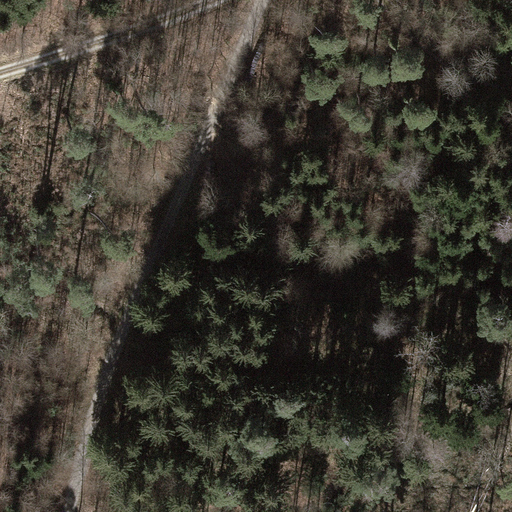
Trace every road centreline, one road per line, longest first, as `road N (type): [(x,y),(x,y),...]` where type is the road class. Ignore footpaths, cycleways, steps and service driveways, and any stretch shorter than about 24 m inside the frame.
road 1 (track): [(265,0),(113,359),(70,511)]
road 2 (track): [(214,0),(0,72)]
road 3 (track): [(384,0),(444,55),(511,84)]
